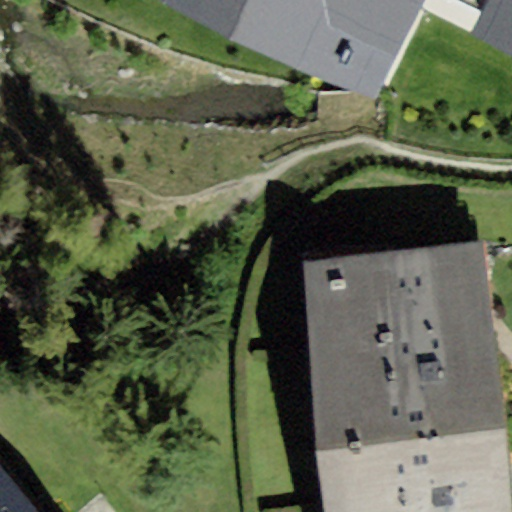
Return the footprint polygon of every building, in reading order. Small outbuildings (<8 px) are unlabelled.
[(196,0),(374,85),(415,0),(196,0)] [(511,0),(430,0),(480,24),(511,39),(511,0)] [(303,260),(328,437),(497,414),(472,236),(303,260)] [(510,511),(497,414),(328,437),(337,511),(510,511)] [(0,511),(40,511),(0,460),(0,511)]
